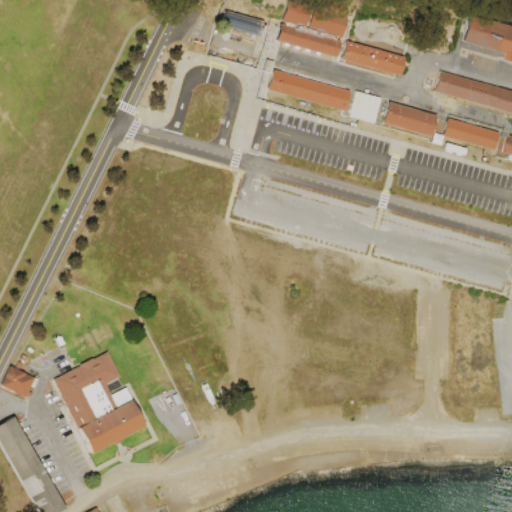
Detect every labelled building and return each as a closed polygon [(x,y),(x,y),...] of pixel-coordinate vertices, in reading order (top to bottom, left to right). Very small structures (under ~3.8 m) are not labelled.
[(273,42),(336,61),(349,19),(286,0),(280,22),(273,42)] [(257,37),(262,22),(224,12),(220,27),(257,37)] [(511,26),(471,15),(463,43),(509,56),(508,61),(511,62),(511,26)] [(400,79),(406,57),(346,41),(340,63),(400,79)] [(265,91),(344,113),(350,93),(271,71),(265,91)] [(511,115),(511,93),(437,72),(431,92),(511,115)] [(346,117),(372,121),(377,95),(351,91),(346,117)] [(381,125),(387,103),(437,118),(431,140),(381,125)] [(441,137),(445,120),(497,135),(492,152),(441,137)] [(58,334),(62,342),(57,344),(57,345),(52,337),(58,334)] [(51,379),(70,369),(78,365),(78,363),(91,356),(92,358),(107,351),(119,376),(105,383),(111,394),(125,387),(144,424),(120,436),(122,439),(118,441),(115,442),(113,439),(87,452),(55,388),(51,379)] [(0,385),(0,375),(6,363),(11,365),(22,371),(31,375),(26,387),(23,392),(21,396),(0,385)] [(31,375),(36,377),(33,384),(28,382),(31,375)] [(37,511),(0,446),(0,420),(8,416),(12,423),(15,428),(58,503),(60,506),(49,511),(37,511)]
